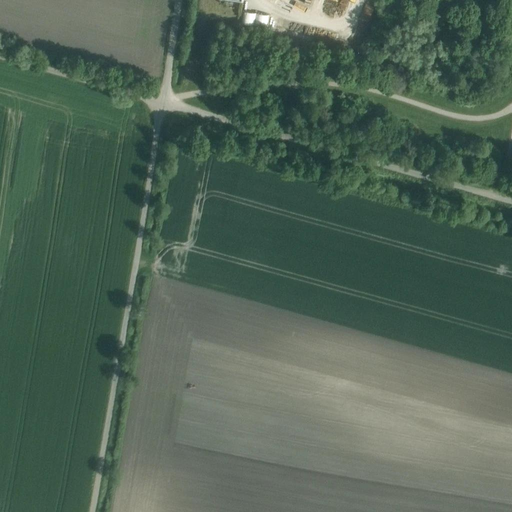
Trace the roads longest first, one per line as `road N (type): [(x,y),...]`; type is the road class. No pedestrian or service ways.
road 1 (unclassified): [(165,103),(92,511)]
road 2 (unclassified): [(165,103),(511,201)]
road 3 (unclassified): [(0,56),(165,103)]
